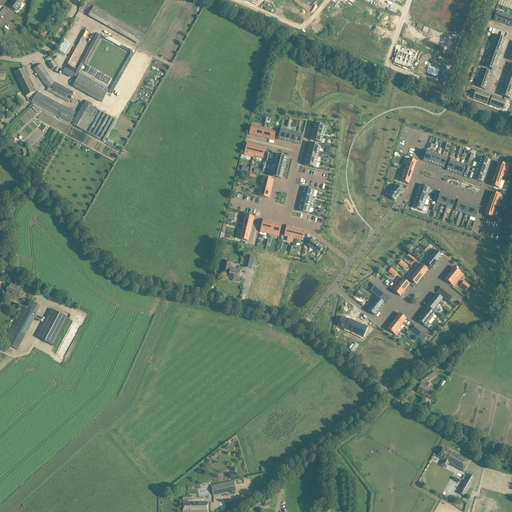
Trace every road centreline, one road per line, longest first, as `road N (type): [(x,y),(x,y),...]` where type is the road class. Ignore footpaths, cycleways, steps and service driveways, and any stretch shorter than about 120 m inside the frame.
road 1 (unclassified): [(302,328),(127,280),(39,186)]
road 2 (residential): [(409,0),(387,64),(443,87),(473,0)]
road 3 (unclassified): [(232,511),(387,392)]
road 4 (residential): [(333,286),(379,323),(397,299),(410,308),(448,262)]
road 5 (unknown): [(15,59),(46,93),(75,107),(77,93),(44,68),(47,48)]
road 6 (unclassified): [(511,460),(387,392)]
